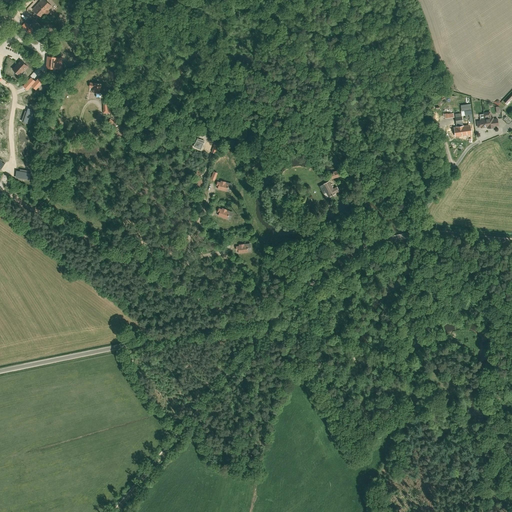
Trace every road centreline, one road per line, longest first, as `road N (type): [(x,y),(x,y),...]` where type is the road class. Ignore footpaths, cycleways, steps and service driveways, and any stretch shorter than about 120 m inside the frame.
road 1 (unclassified): [(0,371),(272,314),(357,251),(393,238),(439,232),(511,240)]
road 2 (track): [(233,323),(0,191)]
road 3 (track): [(277,311),(116,511)]
